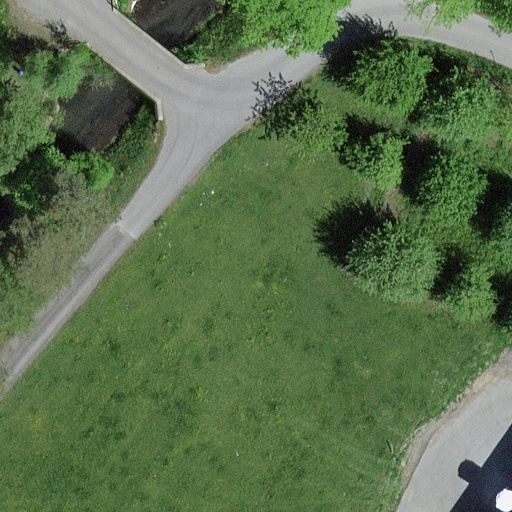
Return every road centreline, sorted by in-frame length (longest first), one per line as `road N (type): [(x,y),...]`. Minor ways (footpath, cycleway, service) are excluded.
road 1 (track): [(215,136),(303,34),(427,22),(511,52)]
road 2 (track): [(0,378),(163,176),(215,136)]
road 3 (track): [(81,0),(215,136)]
